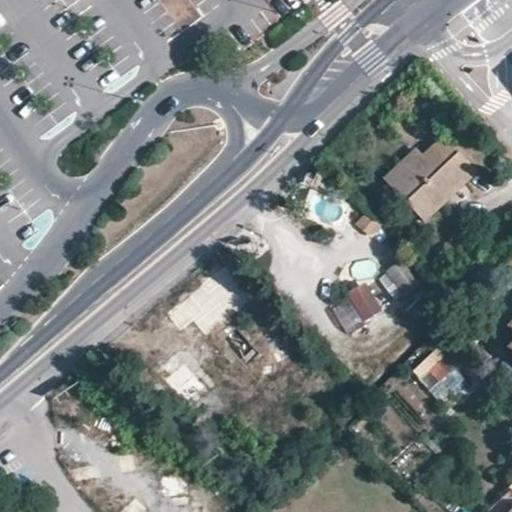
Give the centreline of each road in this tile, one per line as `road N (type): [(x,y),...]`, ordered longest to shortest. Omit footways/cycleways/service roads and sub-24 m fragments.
road 1 (secondary): [(0,411),(153,285),(429,22)]
road 2 (secondary): [(377,7),(251,152),(0,373)]
road 3 (residential): [(429,22),(486,107),(505,111)]
